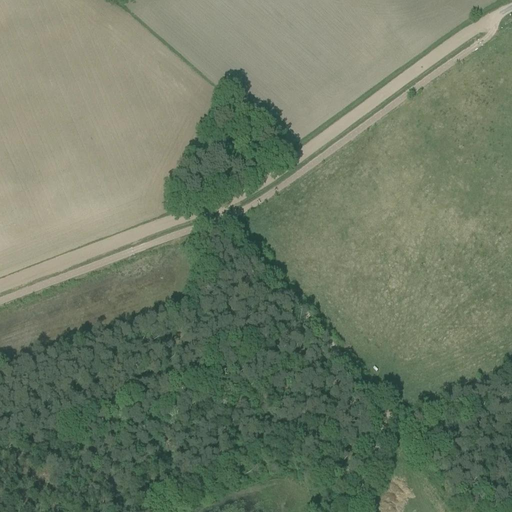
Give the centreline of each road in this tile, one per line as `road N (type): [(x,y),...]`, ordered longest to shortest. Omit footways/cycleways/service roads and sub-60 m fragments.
road 1 (track): [(0,285),(249,189),(496,15)]
road 2 (track): [(225,219),(362,387),(379,424)]
road 3 (track): [(511,372),(379,424)]
